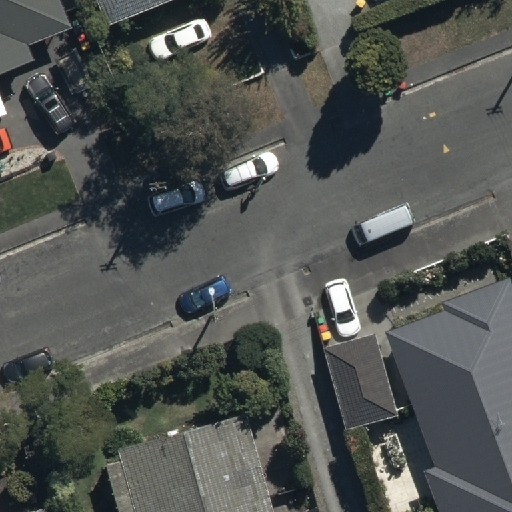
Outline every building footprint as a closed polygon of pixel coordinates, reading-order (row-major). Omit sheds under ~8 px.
[(0,0),(0,71),(30,58),(24,44),(68,26),(56,0),(0,0)] [(97,0),(101,11),(128,0),(97,0)] [(511,511),(511,288),(449,310),(453,321),(393,342),(451,511),(511,511)] [(378,334),(327,347),(351,438),(402,425),(378,334)] [(277,511),(249,404),(115,439),(118,452),(105,456),(119,511),(277,511)] [(0,506),(0,511),(47,511),(43,494),(0,506)]
